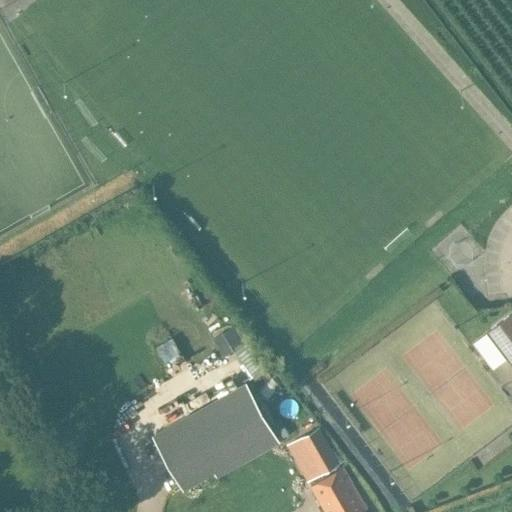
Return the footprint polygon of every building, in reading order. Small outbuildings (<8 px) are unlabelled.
[(123,405),(224,344),(203,309),(100,368),(123,405)] [(511,312),(487,331),(511,363),(511,312)] [(244,384),(154,435),(184,488),(244,454),(247,459),(277,442),(244,384)] [(317,428),(299,438),(319,473),(337,463),(317,428)] [(343,466),(310,485),(325,511),(366,511),(364,508),(366,507),(343,466)]
